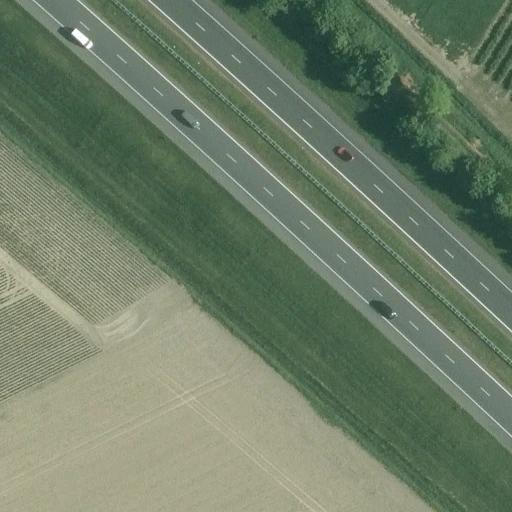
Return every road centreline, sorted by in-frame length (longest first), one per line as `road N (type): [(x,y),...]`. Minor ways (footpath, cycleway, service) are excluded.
road 1 (motorway): [(55,0),(511,418)]
road 2 (motorway): [(511,311),(182,0)]
